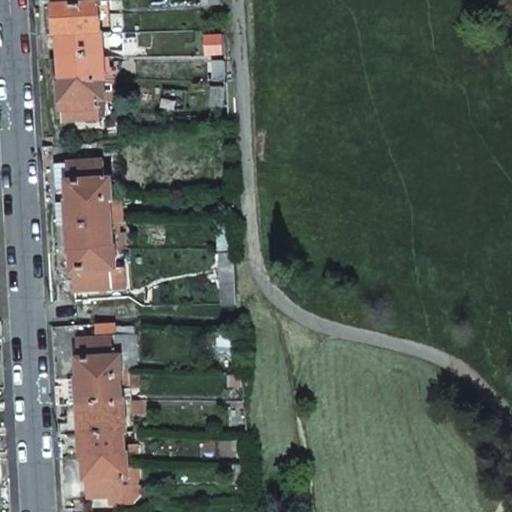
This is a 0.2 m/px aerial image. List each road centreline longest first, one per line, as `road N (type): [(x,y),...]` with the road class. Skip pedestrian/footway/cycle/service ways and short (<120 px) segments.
road 1 (residential): [(37,511),(12,0)]
road 2 (track): [(239,0),(255,261),(267,286)]
road 3 (track): [(267,286),(310,320),(449,362),(511,412)]
